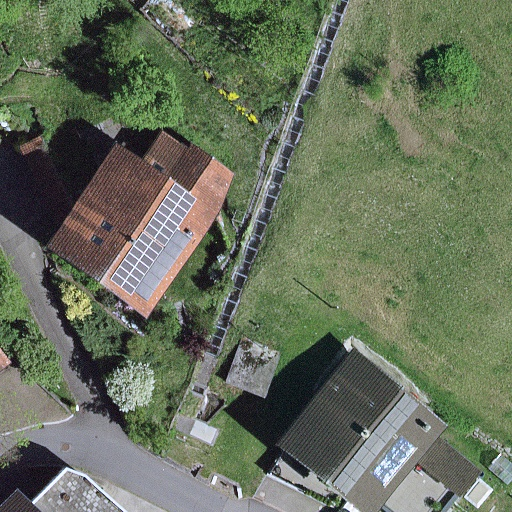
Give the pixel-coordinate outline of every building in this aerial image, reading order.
[(158,319),(251,171),(196,136),(190,147),(162,130),(144,159),(115,141),(47,249),(158,319)] [(64,202),(39,133),(17,141),(42,210),(64,202)] [(467,413),(370,342),(298,441),(395,511),(467,413)] [(0,378),(11,370),(0,356),(0,378)] [(127,511),(99,482),(62,465),(15,511),(127,511)]
